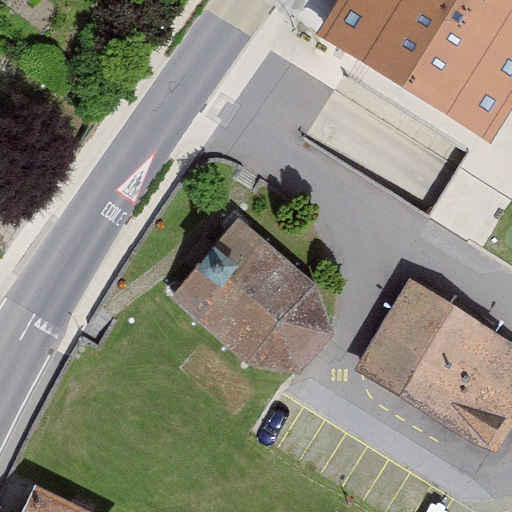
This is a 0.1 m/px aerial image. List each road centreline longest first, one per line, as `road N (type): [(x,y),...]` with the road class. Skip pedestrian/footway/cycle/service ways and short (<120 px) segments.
road 1 (residential): [(185,90),(511,302)]
road 2 (secondary): [(185,90),(44,299),(0,386)]
